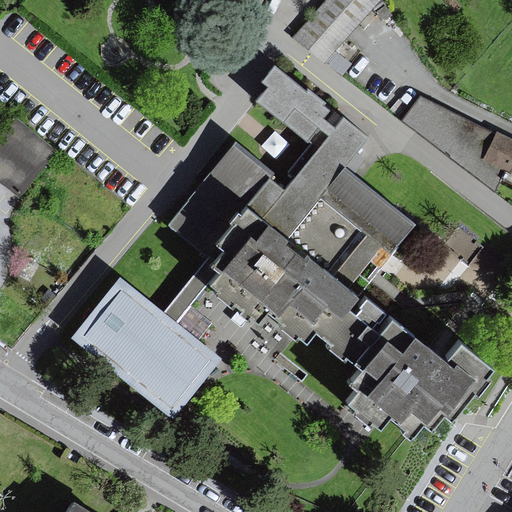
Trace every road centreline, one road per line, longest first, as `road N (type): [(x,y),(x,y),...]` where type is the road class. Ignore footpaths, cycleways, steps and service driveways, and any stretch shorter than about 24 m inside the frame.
road 1 (residential): [(0,376),(271,42),(511,223)]
road 2 (residential): [(212,511),(0,383)]
